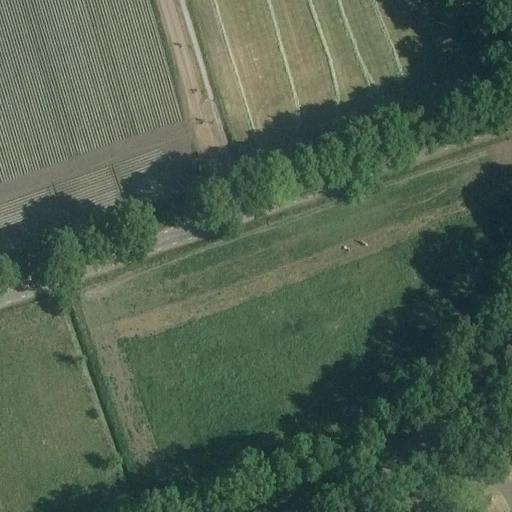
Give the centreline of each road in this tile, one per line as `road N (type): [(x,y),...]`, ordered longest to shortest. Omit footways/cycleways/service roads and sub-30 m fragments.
road 1 (unclassified): [(0,296),(511,117)]
road 2 (unclassified): [(362,511),(511,324)]
road 3 (track): [(170,0),(235,215)]
